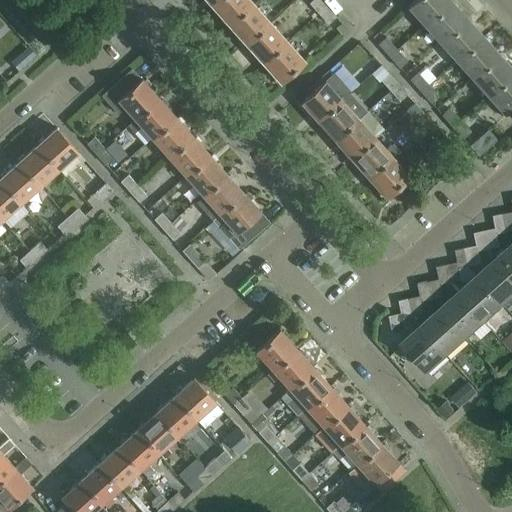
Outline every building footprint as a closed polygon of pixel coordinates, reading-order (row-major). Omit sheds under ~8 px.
[(229,25),(254,3),(251,0),(218,0),(212,6),(229,25)] [(320,0),(311,0),(309,2),(318,13),(326,6),(320,0)] [(425,24),(451,0),(414,0),(408,5),(425,24)] [(451,0),(425,24),(441,42),(467,18),(451,0)] [(254,3),(229,25),(246,44),(270,22),(254,3)] [(326,6),(318,13),(328,23),(335,16),(326,6)] [(467,18),(441,42),(457,59),(483,36),(467,18)] [(270,22),(246,44),(263,63),(287,41),(270,22)] [(483,36),(457,59),(472,77),(499,54),(483,36)] [(389,56),(397,49),(385,37),(378,43),(389,56)] [(287,41),(263,63),(280,82),(305,60),(287,41)] [(407,60),(397,49),(389,56),(399,67),(407,60)] [(511,68),(499,54),(472,77),(488,95),(511,73),(511,68)] [(125,107),(135,118),(159,97),(142,77),(141,78),(132,67),(101,95),(117,113),(125,107)] [(318,121),(351,91),(334,71),(300,101),(318,121)] [(421,91),(428,85),(417,72),(410,79),(421,91)] [(381,80),(390,90),(398,83),(388,73),(381,80)] [(511,73),(488,95),(505,113),(511,106),(511,73)] [(390,90),(399,100),(407,94),(398,83),(390,90)] [(431,103),(438,96),(428,85),(421,91),(431,103)] [(351,91),(318,121),(334,140),(359,118),(368,110),(351,91)] [(159,97),(135,118),(128,124),(135,131),(142,126),(152,137),(176,116),(159,97)] [(453,127),(460,120),(449,107),(441,114),(453,127)] [(422,111),(414,118),(424,128),(431,121),(422,111)] [(169,156),(193,135),(176,116),(152,137),(169,156)] [(351,159),(376,137),(359,118),(334,140),(351,159)] [(463,138),(470,131),(460,120),(453,127),(463,138)] [(431,121),(424,128),(433,138),(441,131),(431,121)] [(36,144),(58,168),(77,151),(56,126),(36,144)] [(497,139),(488,128),(469,145),(478,155),(497,139)] [(169,156),(186,175),(209,153),(193,135),(169,156)] [(95,153),(103,146),(94,136),(86,143),(95,153)] [(368,178),(393,156),(376,137),(351,159),(368,178)] [(58,168),(36,144),(17,161),(39,185),(58,168)] [(112,157),(103,146),(95,153),(105,164),(112,157)] [(340,150),(329,158),(339,171),(350,162),(340,150)] [(202,194),(226,172),(209,153),(186,175),(202,194)] [(393,156),(368,178),(385,197),(410,175),(393,156)] [(0,176),(0,179),(20,202),(39,185),(17,161),(0,176)] [(226,172),(202,194),(195,200),(212,219),(243,191),(226,172)] [(129,191),(137,184),(128,174),(120,181),(129,191)] [(0,217),(2,219),(20,202),(0,179),(0,217)] [(112,190),(105,182),(94,192),(101,200),(112,190)] [(138,201),(146,195),(137,184),(129,191),(138,201)] [(243,191),(212,219),(219,227),(224,222),(232,230),(226,235),(238,249),(269,221),(260,211),(243,191)] [(402,220),(417,207),(410,200),(396,213),(402,220)] [(77,207),(67,216),(74,224),(84,215),(77,207)] [(163,229),(171,222),(161,212),(154,218),(163,229)] [(505,231),(502,213),(493,215),(496,233),(505,231)] [(67,216),(57,226),(64,233),(74,224),(67,216)] [(172,239),(180,232),(171,221),(171,222),(163,229),(172,239)] [(478,250),(487,248),(483,230),(474,232),(478,250)] [(47,248),(40,241),(29,250),(36,258),(47,248)] [(197,267),(205,260),(189,242),(181,249),(197,267)] [(511,242),(496,257),(511,275),(511,242)] [(468,265),(464,247),(455,249),(459,267),(468,265)] [(36,258),(29,250),(19,259),(26,267),(36,258)] [(477,274),(502,302),(511,293),(511,275),(496,257),(477,274)] [(449,282),(445,264),(436,266),(440,284),(449,282)] [(2,274),(0,276),(0,289),(9,282),(2,274)] [(458,291),(483,319),(502,302),(477,274),(458,291)] [(430,299),(426,281),(417,283),(421,300),(430,299)] [(439,307),(465,336),(483,319),(458,291),(439,307)] [(399,299),(403,317),(412,315),(408,297),(399,299)] [(465,336),(439,307),(420,324),(446,353),(465,336)] [(446,353),(420,324),(401,342),(426,370),(446,353)] [(272,369),(296,347),(279,328),(262,343),(254,334),(242,345),(257,361),(262,358),(272,369)] [(296,347),(272,369),(289,388),(313,366),(296,347)] [(289,388),(306,407),(330,385),(313,366),(289,388)] [(174,394),(196,419),(215,401),(193,377),(174,394)] [(306,407),(323,426),(347,404),(330,385),(306,407)] [(224,393),(233,404),(241,397),(232,387),(224,393)] [(196,419),(174,394),(155,411),(177,435),(196,419)] [(233,404),(243,414),(250,407),(241,397),(233,404)] [(347,404),(323,426),(339,445),(364,423),(347,404)] [(177,435),(155,411),(136,428),(158,452),(177,435)] [(251,422),(258,431),(267,442),(275,435),(266,425),(271,421),(263,412),(251,422)] [(364,423),(339,445),(332,451),(338,458),(346,452),(356,463),(381,441),(364,423)] [(117,445),(139,469),(158,452),(136,428),(117,445)] [(250,440),(243,432),(232,442),(239,450),(250,440)] [(285,445),(275,435),(267,442),(277,453),(285,445)] [(0,478),(14,466),(3,454),(14,444),(8,437),(0,444),(0,478)] [(381,441),(356,463),(374,483),(398,461),(381,441)] [(98,461),(120,486),(139,469),(117,445),(98,461)] [(25,456),(14,466),(0,478),(0,504),(5,510),(32,486),(31,485),(20,473),(31,463),(25,456)] [(215,457),(204,466),(211,474),(222,465),(215,457)] [(79,478),(101,503),(120,486),(98,461),(79,478)] [(291,469),(301,479),(308,472),(299,462),(291,469)] [(211,474),(204,466),(194,476),(201,483),(211,474)] [(301,479),(310,490),(318,483),(308,472),(301,479)] [(91,511),(101,503),(79,478),(60,496),(74,511),(91,511)] [(174,508),(184,499),(177,491),(167,500),(174,508)] [(168,511),(174,508),(167,500),(156,509),(158,511),(168,511)] [(333,500),(325,507),(329,511),(341,511),(343,511),(333,500)]
